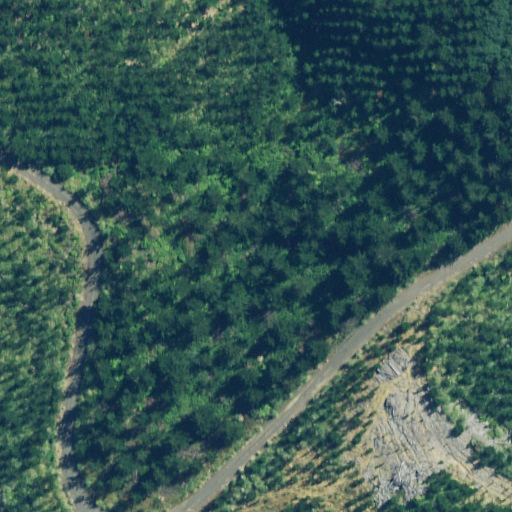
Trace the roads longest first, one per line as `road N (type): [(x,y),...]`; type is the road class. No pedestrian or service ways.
road 1 (track): [(179,511),(383,310),(511,228)]
road 2 (track): [(0,154),(68,198),(95,240),(65,441),(70,476),(90,511)]
